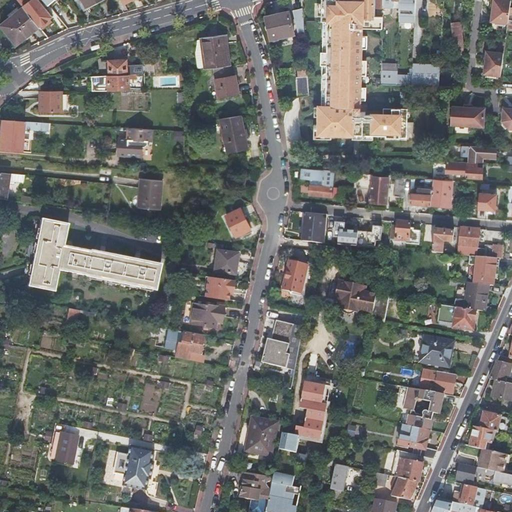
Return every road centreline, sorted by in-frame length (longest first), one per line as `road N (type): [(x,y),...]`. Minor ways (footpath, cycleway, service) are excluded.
road 1 (residential): [(236,0),(266,102),(276,166),(273,223),(207,511)]
road 2 (residential): [(511,305),(423,511)]
road 3 (residential): [(44,57),(228,0)]
